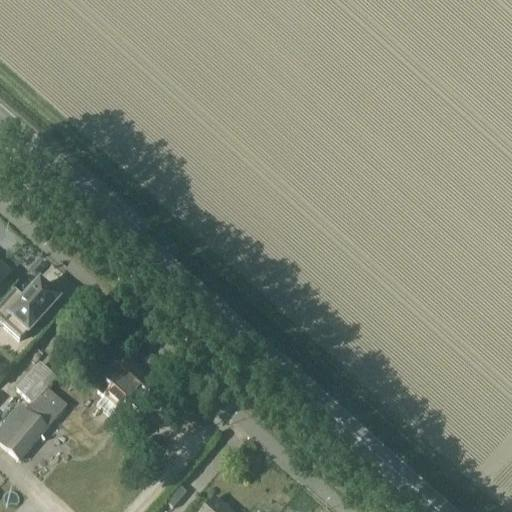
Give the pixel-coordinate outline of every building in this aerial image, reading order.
[(0,286),(9,276),(0,268),(0,286)] [(54,301),(56,298),(50,292),(43,287),(41,289),(38,286),(24,302),(14,293),(0,307),(0,327),(2,329),(2,328),(19,343),(26,335),(27,336),(57,303),(54,301)] [(103,384),(111,391),(103,400),(119,413),(127,404),(133,410),(152,389),(123,362),(103,384)] [(41,363),(14,388),(49,426),(69,407),(47,384),(54,378),(41,363)] [(22,403),(0,426),(0,443),(19,461),(49,428),(22,403)] [(227,511),(214,500),(202,511),(227,511)]
